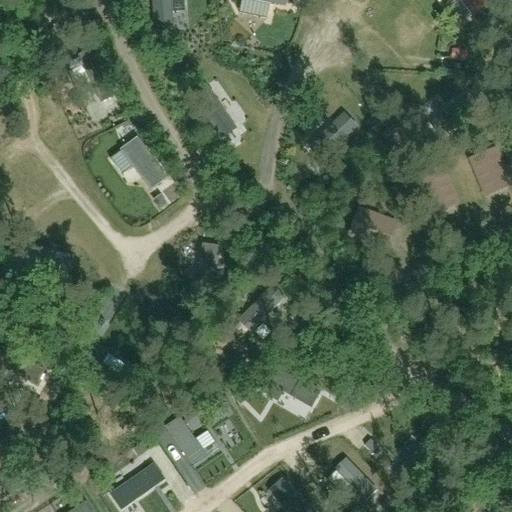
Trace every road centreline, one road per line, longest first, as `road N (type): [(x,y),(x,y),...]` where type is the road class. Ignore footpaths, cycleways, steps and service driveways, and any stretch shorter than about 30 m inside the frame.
road 1 (track): [(422,376),(394,407),(279,453),(200,511)]
road 2 (track): [(213,195),(161,234),(125,247),(27,131)]
road 3 (track): [(243,222),(266,187),(291,93),(346,1)]
road 4 (track): [(336,307),(511,229)]
